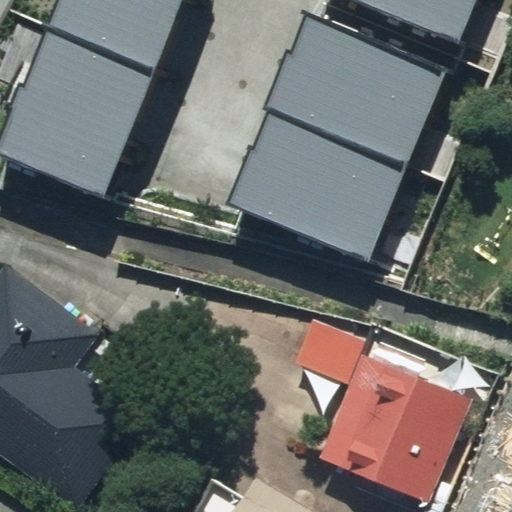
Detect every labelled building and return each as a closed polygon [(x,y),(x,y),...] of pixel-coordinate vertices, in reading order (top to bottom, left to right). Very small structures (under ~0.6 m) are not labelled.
[(76,0),(16,144),(122,189),(202,0),(76,0)] [(396,0),(476,32),(488,0),(396,0)] [(326,8),(251,195),(389,250),(464,62),(326,8)] [(0,447),(90,509),(172,388),(0,270),(0,447)] [(481,403),(366,358),(326,461),(441,506),(481,403)] [(227,511),(215,504),(210,511),(325,511),(269,479),(249,511),(227,511)]
